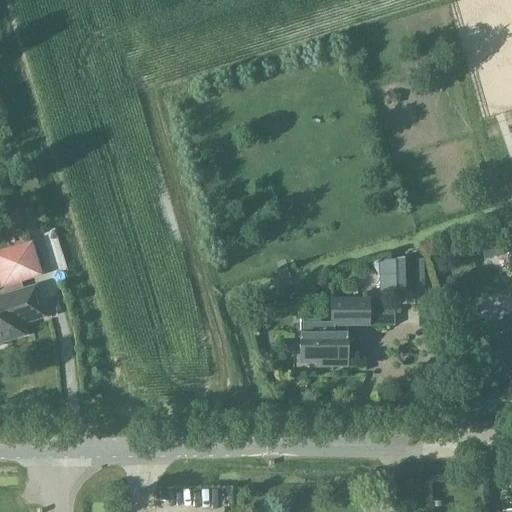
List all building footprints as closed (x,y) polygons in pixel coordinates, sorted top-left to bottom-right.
[(470,28),(464,37),(472,43),(479,34),(470,28)] [(495,255),(498,249),(489,243),(483,252),(489,256),(495,255)] [(0,280),(2,287),(40,276),(30,244),(0,253),(0,280)] [(393,260),(394,290),(415,290),(414,259),(393,260)] [(17,323),(41,316),(33,291),(0,300),(0,344),(0,345),(0,342),(0,340),(20,334),(17,323)] [(367,300),(329,300),(329,323),(299,323),(299,334),(298,364),(322,365),(322,368),(345,368),(346,334),(345,326),(393,326),(393,310),(367,310),(367,300)] [(438,311),(418,310),(418,327),(438,327),(438,311)]
